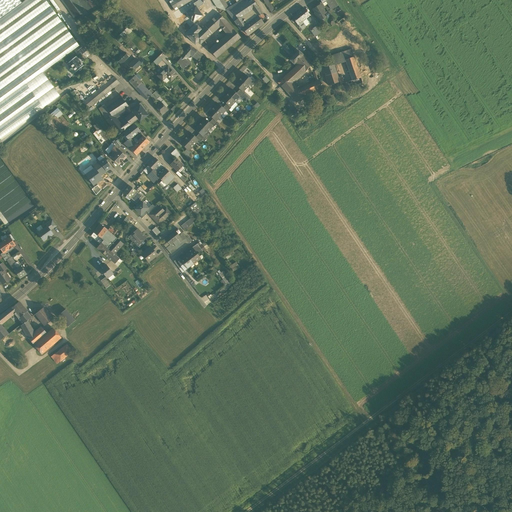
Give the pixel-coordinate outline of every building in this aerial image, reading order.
[(26,0),(22,3),(19,0),(0,0),(0,90),(73,38),(45,0),(26,0)] [(174,11),(192,0),(191,0),(172,0),(169,2),(174,11)] [(200,0),(198,0),(193,4),(195,6),(197,9),(203,4),(200,0)] [(225,11),(226,10),(229,8),(223,0),(211,0),(217,8),(225,11)] [(237,3),(229,8),(226,10),(234,21),(241,17),(252,9),(255,13),(259,9),(253,0),(251,0),(248,2),(247,0),(242,0),(241,1),(237,3)] [(268,7),(271,13),(275,11),(268,0),(262,0),(267,7),(268,7)] [(328,4),(331,10),(335,8),(330,0),(320,0),(321,2),(322,4),(326,1),(328,4)] [(318,19),(319,20),(322,18),(323,17),(322,15),(325,13),(323,10),(320,5),(313,9),(315,13),(315,14),(318,19)] [(195,6),(186,12),(189,16),(188,16),(191,20),(193,22),(202,16),(197,9),(195,6)] [(292,17),(302,29),(306,26),(302,21),(306,18),(310,15),(304,8),(292,17)] [(262,13),(259,9),(255,13),(252,9),(241,17),(245,22),(247,21),(248,23),(258,16),(262,13)] [(220,26),(228,35),(229,34),(235,42),(240,38),(240,37),(226,21),(219,13),(201,30),(197,33),(204,41),(218,28),(217,28),(220,26)] [(258,16),(248,23),(240,29),(240,30),(242,28),(248,35),(263,24),(258,16)] [(234,21),(240,29),(248,23),(247,21),(245,22),(241,17),(234,21)] [(314,31),(316,34),(321,31),(318,25),(313,29),(314,31)] [(187,36),(195,45),(198,42),(200,44),(204,41),(197,33),(201,30),(198,26),(187,36)] [(127,27),(119,36),(124,40),(132,32),(127,27)] [(217,58),(235,42),(229,34),(228,35),(210,50),(209,50),(216,58),(217,58)] [(0,90),(0,139),(59,96),(42,73),(79,46),(73,38),(0,90)] [(127,44),(133,50),(136,47),(130,41),(127,44)] [(80,53),(82,55),(87,51),(83,46),(76,52),(78,54),(80,53)] [(180,57),(181,58),(185,61),(186,60),(190,55),(193,57),(197,51),(190,46),(180,57)] [(342,52),(345,60),(354,57),(351,49),(342,52)] [(193,57),(198,61),(203,55),(197,51),(193,57)] [(301,66),(307,71),(310,67),(312,64),(312,63),(299,51),(290,60),(293,63),(296,66),(299,69),(301,66)] [(116,59),(121,65),(129,57),(123,52),(116,59)] [(334,66),(346,62),(345,60),(342,52),(330,57),(332,64),(333,63),(334,65),(334,66)] [(72,68),(76,72),(79,70),(80,71),(82,69),(81,68),(83,66),(81,63),(82,62),(80,60),(79,58),(78,59),(76,57),(68,63),(72,68)] [(361,78),(354,57),(345,60),(346,62),(352,81),(361,78)] [(129,65),(134,70),(142,64),(136,58),(129,65)] [(190,64),(186,60),(185,61),(181,58),(177,62),(181,65),(180,66),(184,69),(186,65),(187,66),(190,64)] [(157,65),(163,70),(167,66),(162,60),(157,65)] [(306,86),(310,93),(312,92),(321,88),(314,63),(312,63),(312,64),(310,67),(311,72),(313,72),(313,74),(316,81),(310,84),(306,86)] [(322,68),(325,76),(337,73),(334,66),(334,65),(333,65),(322,68)] [(170,80),(171,81),(177,75),(168,66),(167,66),(163,70),(158,76),(162,80),(166,76),(170,80)] [(296,66),(286,76),(289,79),(293,84),(303,75),(307,71),(301,66),(299,69),(296,66)] [(328,85),(340,82),(338,78),(337,73),(325,76),(328,85)] [(242,77),(240,80),(248,87),(252,82),(249,79),(244,74),(241,77),(242,77)] [(141,83),(139,81),(135,76),(133,77),(129,81),(129,82),(136,88),(141,83)] [(166,76),(162,80),(166,84),(170,80),(166,76)] [(278,83),(281,86),(289,79),(286,76),(278,83)] [(82,103),(88,109),(119,83),(114,77),(82,103)] [(363,83),(361,78),(352,81),(351,81),(352,86),(363,83)] [(304,96),(298,89),(293,84),(289,79),(281,86),(296,102),(296,103),(297,102),(304,96)] [(243,92),(248,87),(240,80),(238,82),(237,81),(235,84),(240,89),(243,92)] [(148,91),(141,83),(136,88),(146,100),(150,96),(152,95),(148,91)] [(303,87),(298,89),(304,96),(306,95),(303,87)] [(324,94),(321,88),(312,92),(314,98),(324,94)] [(229,93),(227,95),(235,102),(239,97),(236,94),(231,89),(228,92),(229,93)] [(150,96),(154,101),(160,96),(156,91),(154,93),(152,95),(150,96)] [(104,105),(107,109),(122,99),(119,95),(104,105)] [(230,107),(235,102),(227,95),(225,97),(224,97),(222,99),(226,104),(230,107)] [(127,105),(122,99),(107,109),(112,117),(114,116),(123,109),(128,106),(127,105)] [(155,107),(162,115),(167,110),(165,108),(161,102),(155,107)] [(231,112),(237,105),(235,102),(230,107),(231,108),(229,110),(231,112)] [(215,107),(213,109),(220,116),(225,111),(222,108),(217,103),(214,106),(215,107)] [(286,106),(294,115),(298,111),(289,103),(286,106)] [(133,109),(131,110),(138,119),(140,121),(148,115),(145,111),(147,110),(142,104),(134,110),(133,109)] [(107,121),(112,117),(107,109),(104,105),(99,108),(107,121)] [(133,123),(138,119),(131,110),(128,106),(123,109),(126,113),(129,116),(125,119),(130,125),(133,123)] [(58,108),(52,113),(57,119),(63,114),(58,108)] [(114,116),(117,119),(126,113),(123,109),(114,116)] [(216,121),(220,116),(213,109),(211,111),(210,111),(207,113),(213,119),(216,121)] [(300,118),(304,122),(310,117),(306,112),(300,118)] [(117,119),(114,116),(112,117),(107,121),(118,135),(130,125),(125,119),(124,120),(125,121),(121,125),(117,119)] [(202,122),(200,124),(208,131),(212,126),(209,123),(204,119),(201,121),(202,122)] [(93,133),(102,144),(108,139),(96,124),(93,126),(97,130),(93,133)] [(203,136),(208,131),(200,124),(198,127),(197,126),(195,129),(199,133),(203,137),(203,136)] [(125,135),(128,140),(129,140),(130,139),(140,131),(134,125),(123,133),(125,135)] [(188,136),(186,138),(193,145),(198,140),(195,138),(190,133),(187,135),(188,136)] [(199,133),(197,136),(202,140),(204,142),(206,139),(203,136),(203,137),(199,133)] [(133,141),(130,139),(129,140),(128,140),(126,141),(124,143),(130,149),(136,156),(149,142),(146,139),(147,139),(146,138),(143,136),(138,141),(136,144),(133,141)] [(189,150),(193,145),(186,138),(183,141),(183,140),(180,143),(187,149),(189,151),(189,150)] [(112,143),(115,147),(118,150),(120,148),(114,141),(111,143),(112,143)] [(115,147),(112,143),(105,150),(108,154),(115,147)] [(118,150),(115,147),(108,154),(111,157),(119,165),(126,157),(118,150)] [(176,159),(180,155),(176,149),(171,154),(176,159)] [(183,153),(189,160),(192,157),(189,155),(191,153),(189,150),(189,151),(187,149),(183,153)] [(154,169),(158,172),(163,166),(155,158),(148,165),(153,170),(154,169)] [(99,162),(106,171),(110,168),(107,163),(104,159),(99,162)] [(170,164),(178,171),(183,166),(176,159),(170,164)] [(106,171),(99,162),(99,161),(92,166),(93,169),(85,175),(93,186),(103,179),(101,176),(107,172),(106,171)] [(93,169),(92,166),(91,165),(83,171),(85,175),(93,169)] [(159,177),(162,181),(166,185),(174,177),(166,169),(159,176),(159,177)] [(149,174),(155,181),(159,177),(159,176),(153,170),(150,173),(149,174)] [(155,181),(149,174),(147,176),(153,183),(155,181)] [(96,195),(101,190),(98,185),(92,189),(96,195)] [(127,196),(130,198),(136,191),(129,186),(123,193),(127,196)] [(130,198),(134,201),(140,194),(136,191),(130,198)] [(143,196),(140,194),(134,201),(137,203),(143,196)] [(141,215),(146,211),(148,208),(143,202),(135,209),(141,215)] [(195,203),(189,208),(195,215),(201,210),(195,203)] [(152,205),(148,208),(146,211),(148,213),(154,207),(152,205)] [(148,213),(150,215),(158,207),(156,205),(154,207),(148,213)] [(150,215),(158,225),(171,213),(167,209),(164,212),(159,206),(158,207),(150,215)] [(186,231),(194,223),(190,218),(182,226),(186,231)] [(47,227),(50,230),(56,226),(52,220),(45,225),(47,227)] [(117,239),(111,234),(108,230),(100,224),(91,236),(100,244),(101,243),(108,249),(117,239)] [(38,233),(44,241),(47,238),(47,239),(51,236),(53,234),(50,230),(47,227),(43,229),(39,232),(38,233)] [(152,230),(156,235),(160,232),(156,227),(152,230)] [(133,242),(133,241),(142,233),(138,229),(136,230),(132,234),(129,236),(131,238),(130,239),(133,242)] [(166,248),(171,254),(187,240),(184,237),(185,237),(181,233),(178,229),(165,239),(168,242),(170,245),(166,248)] [(9,237),(13,243),(16,241),(11,233),(6,236),(8,238),(9,237)] [(146,238),(142,233),(133,241),(137,246),(146,238)] [(0,247),(3,252),(3,253),(6,251),(7,252),(8,252),(9,251),(8,249),(15,245),(13,243),(9,237),(8,238),(3,242),(0,243),(0,247)] [(123,244),(117,239),(108,249),(113,253),(114,254),(123,244)] [(97,248),(108,258),(113,253),(108,249),(101,243),(100,244),(97,248)] [(192,248),(197,255),(202,251),(198,246),(197,244),(192,248)] [(145,258),(148,262),(157,255),(154,251),(153,251),(150,248),(146,251),(141,255),(144,259),(145,258)] [(187,252),(186,253),(193,263),(196,261),(197,262),(200,259),(199,257),(197,255),(192,248),(186,252),(187,252)] [(232,251),(225,257),(227,260),(234,253),(232,251)] [(114,254),(113,253),(108,258),(115,264),(118,260),(119,259),(120,259),(119,258),(114,254)] [(190,265),(193,263),(186,253),(185,254),(184,253),(179,257),(184,265),(187,269),(191,266),(190,265)] [(6,260),(11,266),(14,264),(15,263),(11,257),(6,260)] [(174,261),(179,268),(181,267),(184,265),(179,257),(174,261)] [(236,262),(229,267),(232,272),(239,267),(236,262)] [(100,269),(107,278),(112,274),(113,274),(106,265),(100,269)] [(20,266),(17,269),(15,270),(20,278),(26,274),(20,266)] [(0,272),(0,280),(3,284),(10,279),(3,270),(0,272)] [(223,271),(219,274),(220,275),(223,279),(227,284),(231,281),(223,271)] [(106,289),(111,285),(105,278),(100,281),(106,289)] [(227,285),(225,286),(219,291),(221,294),(229,287),(229,286),(227,285)] [(14,314),(19,319),(27,312),(19,302),(12,307),(11,308),(15,313),(14,314)] [(35,314),(44,326),(53,319),(44,307),(38,312),(36,310),(34,312),(35,314)] [(11,308),(0,316),(0,317),(4,322),(14,314),(15,313),(11,308)] [(58,316),(67,327),(75,321),(66,309),(58,316)] [(32,317),(27,312),(19,319),(23,324),(27,320),(28,321),(32,317)] [(28,338),(34,345),(47,334),(41,327),(34,332),(28,321),(27,320),(23,324),(21,326),(28,338)] [(8,334),(1,325),(0,323),(0,338),(1,340),(8,334)] [(54,329),(47,334),(34,345),(41,354),(61,338),(54,329)] [(51,357),(57,364),(72,351),(67,345),(51,357)]
